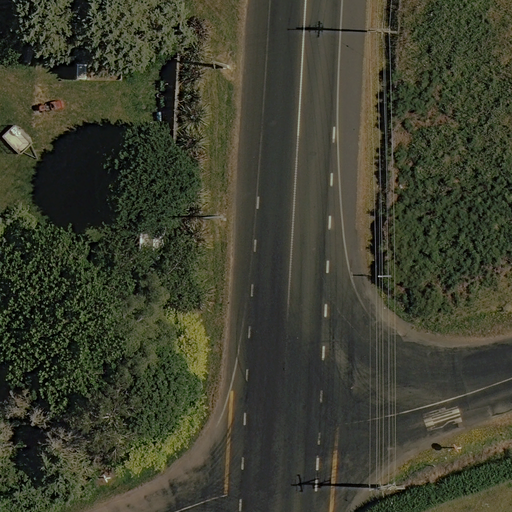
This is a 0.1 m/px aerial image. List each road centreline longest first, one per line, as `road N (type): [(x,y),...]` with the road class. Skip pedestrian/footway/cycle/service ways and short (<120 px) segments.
road 1 (primary): [(279,462),(308,0)]
road 2 (unclassified): [(511,377),(391,418),(336,427),(279,462)]
